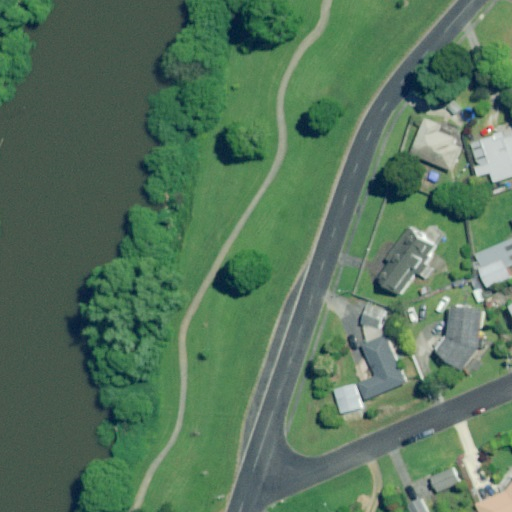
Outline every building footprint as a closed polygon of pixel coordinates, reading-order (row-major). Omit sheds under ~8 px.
[(444,124),(429,118),(414,154),(454,171),(465,142),(441,132),(444,124)] [(511,134),(507,136),(506,133),(474,143),(484,176),(493,173),(497,186),(511,181),(511,134)] [(440,248),(413,228),(390,259),(394,262),(381,279),(402,294),(419,271),(431,280),(444,261),(436,255),(440,248)] [(511,266),(511,239),(475,255),(488,288),(511,278),(507,269),(511,266)] [(389,311),(371,305),(365,323),(384,328),(389,311)] [(488,312),(457,308),(454,330),(441,352),(466,371),(484,344),(488,312)] [(410,383),(390,336),(367,346),(379,376),(363,383),(370,400),(410,383)] [(462,483),(456,468),(434,478),(440,493),(462,483)] [(511,511),(511,474),(502,486),(507,493),(481,505),(484,511),(511,511)] [(435,511),(431,502),(422,499),(410,504),(412,511),(435,511)]
